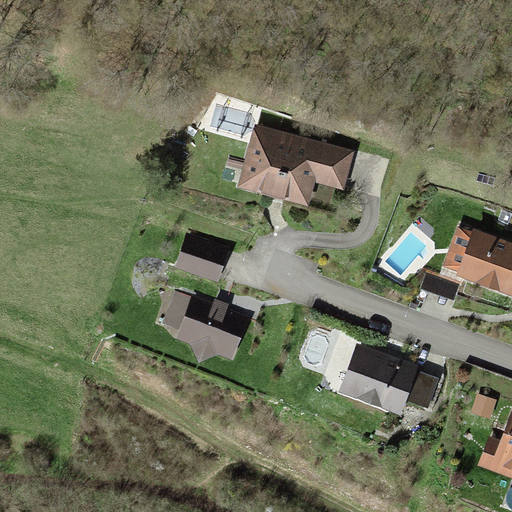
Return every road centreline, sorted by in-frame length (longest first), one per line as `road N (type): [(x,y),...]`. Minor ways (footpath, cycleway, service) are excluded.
road 1 (track): [(349,511),(91,378)]
road 2 (residential): [(290,283),(511,365)]
